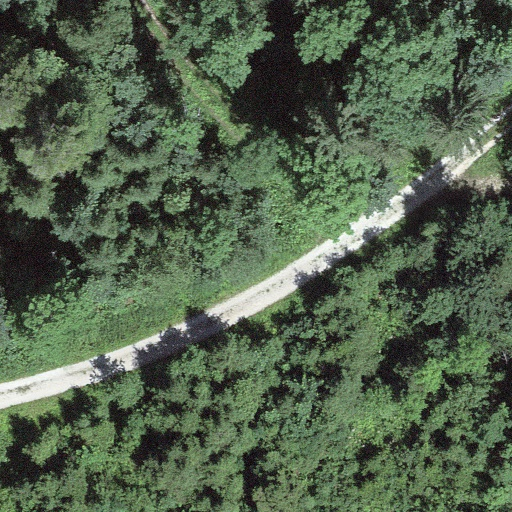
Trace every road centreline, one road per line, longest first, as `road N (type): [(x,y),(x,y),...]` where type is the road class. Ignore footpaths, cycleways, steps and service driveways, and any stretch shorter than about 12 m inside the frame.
road 1 (track): [(511,122),(450,179),(149,360),(0,399)]
road 2 (track): [(129,0),(167,71),(279,151),(450,179),(511,177)]
